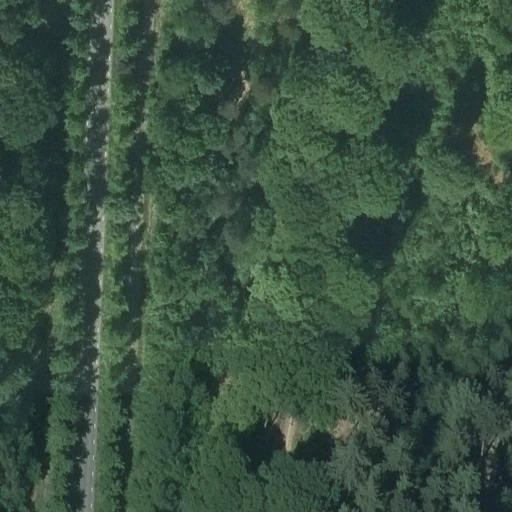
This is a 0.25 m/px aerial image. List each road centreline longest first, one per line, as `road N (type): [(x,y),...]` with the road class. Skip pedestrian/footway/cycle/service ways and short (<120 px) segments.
road 1 (track): [(364,0),(274,511)]
road 2 (tertiary): [(82,511),(102,0)]
road 3 (track): [(483,511),(511,365)]
